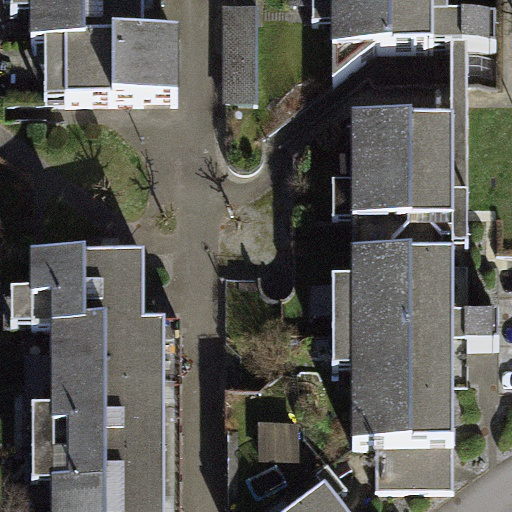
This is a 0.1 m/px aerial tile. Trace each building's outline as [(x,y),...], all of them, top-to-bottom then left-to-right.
[(138,0),(0,0),(0,16),(0,40),(37,39),(38,99),(170,99),(170,35),(139,36),(138,0)] [(325,0),(325,25),(329,48),(432,50),(493,48),(494,16),(432,8),(431,0),(325,0)] [(255,9),(223,10),(225,105),(256,105),(255,9)] [(454,251),(455,135),(356,134),(355,250),(454,251)] [(454,490),(454,251),(355,250),(355,455),(378,455),(378,489),(454,490)] [(140,254),(37,255),(27,255),(29,511),(164,511),(163,328),(141,328),(140,254)] [(505,359),(505,327),(462,326),(462,359),(505,359)] [(333,511),(320,495),(296,511),(333,511)]
